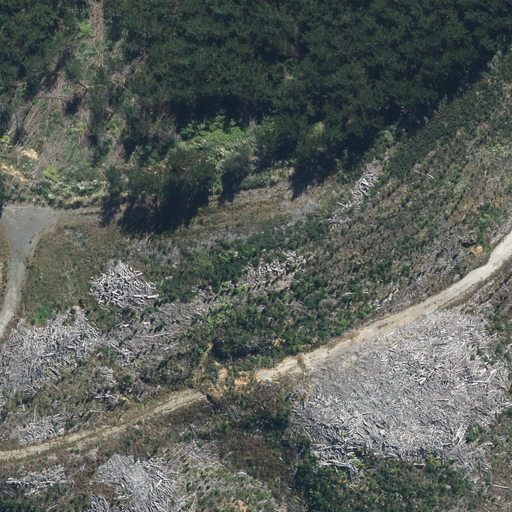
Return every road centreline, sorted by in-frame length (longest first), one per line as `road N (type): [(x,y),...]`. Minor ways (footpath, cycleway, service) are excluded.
road 1 (track): [(332,511),(511,229)]
road 2 (track): [(0,216),(21,245),(0,342)]
